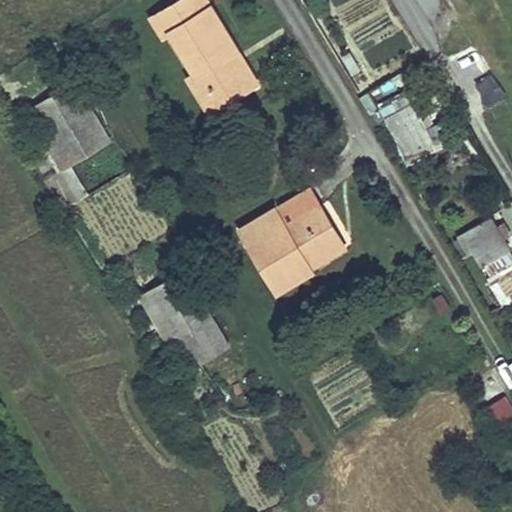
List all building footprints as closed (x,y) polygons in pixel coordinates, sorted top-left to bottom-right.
[(209,113),(247,90),(227,57),(237,50),(211,6),(202,11),(195,0),(181,0),(152,18),(163,37),(170,33),(195,75),(188,79),(209,113)] [(195,0),(202,11),(211,6),(207,0),(195,0)] [(227,57),(247,90),(258,84),(237,50),(227,57)] [(341,57),(352,74),(361,69),(351,51),(341,57)] [(65,152),(96,135),(68,87),(37,105),(60,144),(50,149),(61,169),(72,163),(65,152)] [(378,107),(403,157),(432,142),(407,93),(378,107)] [(65,152),(72,163),(102,146),(96,135),(65,152)] [(72,165),(58,172),(72,200),(86,193),(72,165)] [(312,272),(310,269),(306,261),(341,241),(320,206),(285,226),(276,210),(240,231),(277,293),(312,272)] [(511,253),(503,239),(496,227),(490,217),(464,233),(490,276),(511,262),(511,253)] [(503,239),(508,236),(501,224),(496,227),(503,239)] [(306,261),(310,269),(345,248),(341,241),(306,261)] [(201,260),(192,244),(153,267),(162,283),(179,273),(201,260)] [(208,322),(179,273),(162,283),(150,290),(179,339),(208,322)] [(501,390),(511,383),(511,369),(505,356),(488,366),(501,390)] [(511,405),(504,393),(487,404),(499,423),(511,414),(511,405)]
